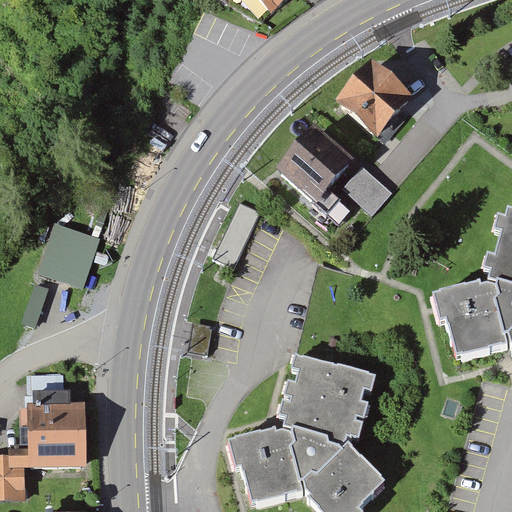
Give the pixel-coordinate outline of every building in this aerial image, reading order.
[(299,0),(252,0),(276,23),(299,0)] [(375,80),(345,112),(378,142),(408,109),(375,80)] [(315,149),(287,182),(319,209),(347,176),(315,149)] [(345,192),(375,218),(392,197),(363,172),(345,192)] [(259,215),(239,206),(213,261),(234,270),(259,215)] [(491,296),(441,307),(458,370),(511,355),(511,222),(510,222),(491,296)] [(102,246),(56,233),(42,281),(88,294),(102,246)] [(40,327),(50,287),(35,283),(25,323),(40,327)] [(214,330),(193,326),(188,356),(209,360),(214,330)] [(242,443),(256,511),(265,511),(306,503),(314,511),(367,511),(390,491),(355,453),(377,385),(307,362),(283,435),(242,443)] [(84,411),(34,413),(36,472),(86,470),(84,411)] [(26,463),(0,463),(0,504),(26,504),(26,463)]
